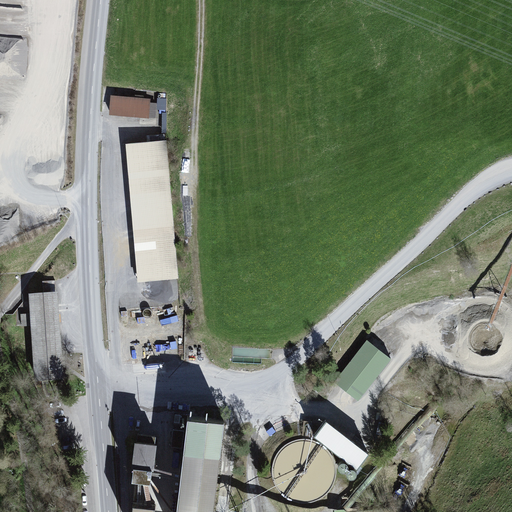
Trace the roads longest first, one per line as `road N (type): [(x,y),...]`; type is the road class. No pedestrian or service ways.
road 1 (tertiary): [(99,0),(87,215),(110,511)]
road 2 (unknown): [(88,195),(39,189),(9,149),(46,50),(49,0)]
